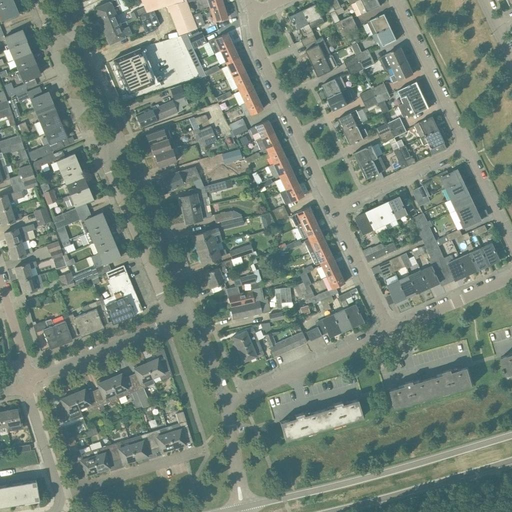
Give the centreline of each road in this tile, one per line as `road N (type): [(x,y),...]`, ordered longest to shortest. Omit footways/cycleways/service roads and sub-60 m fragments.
road 1 (residential): [(171,319),(103,150),(116,133),(78,44),(53,38),(37,0)]
road 2 (secondary): [(511,435),(242,506)]
road 3 (residential): [(334,211),(259,53),(252,13)]
road 4 (secondary): [(333,511),(511,461)]
road 5 (residential): [(468,150),(394,0)]
road 6 (residential): [(29,378),(171,319)]
road 7 (residential): [(334,211),(468,150)]
road 8 (residential): [(60,494),(198,452)]
road 9 (residential): [(387,332),(334,211)]
road 10 (residential): [(398,326),(511,276)]
road 11 (residential): [(171,319),(192,311),(225,405)]
